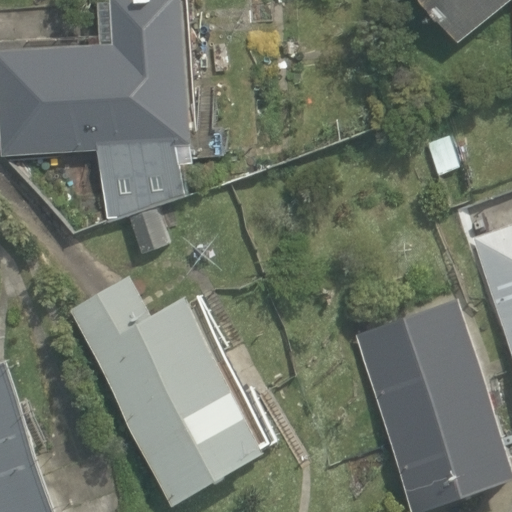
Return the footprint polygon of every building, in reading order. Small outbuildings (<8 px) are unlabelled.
[(0,45),(7,152),(104,146),(112,217),(192,189),(187,156),(203,155),(199,126),(204,126),(194,0),(106,0),(110,37),(0,45)] [(511,0),(435,0),(465,37),(511,0)] [(511,222),(478,235),(511,332),(511,222)] [(136,273),(75,306),(184,496),(279,442),(192,291),(158,311),(136,273)] [(511,424),(465,291),(359,330),(421,507),(511,473),(511,424)] [(70,511),(14,354),(0,359),(0,511),(70,511)]
